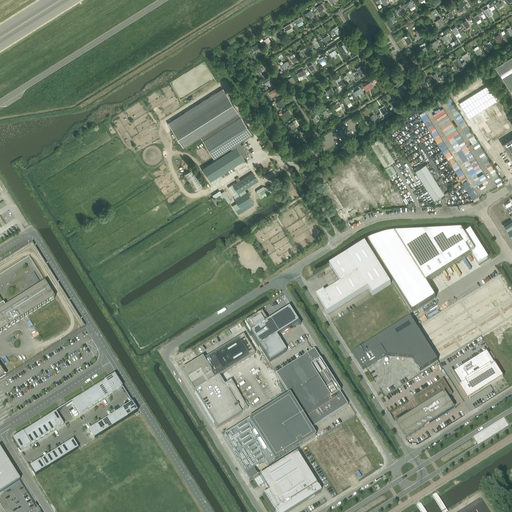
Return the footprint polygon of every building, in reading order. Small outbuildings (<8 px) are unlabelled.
[(499,11),(503,8),(499,1),(495,4),(499,11)] [(326,10),(322,4),(318,6),(319,8),(317,9),(320,13),(326,10)] [(397,21),(392,14),(387,17),(392,24),(397,21)] [(341,32),(337,26),(332,29),(334,34),(336,33),(337,35),(341,32)] [(261,50),(258,44),(252,47),(256,53),(261,50)] [(418,59),(414,54),(410,57),(414,64),(420,60),(419,58),(418,59)] [(511,56),(496,66),(511,91),(511,56)] [(366,74),(365,72),(362,67),(357,71),(361,77),(366,74)] [(304,75),(306,74),(303,70),(301,71),(298,73),(301,79),(305,77),(304,75)] [(355,78),(351,70),(347,73),(349,77),(351,80),(355,78)] [(373,88),(370,82),(365,85),(364,85),(363,85),(367,92),(373,88)] [(488,86),(460,103),(469,118),(497,101),(488,86)] [(203,141),(241,117),(223,88),(168,123),(183,147),(200,137),(203,141)] [(279,93),(276,88),(269,92),(273,97),(279,93)] [(398,105),(395,100),(390,103),(393,109),(398,105)] [(388,112),(385,107),(380,110),(383,115),(388,112)] [(239,143),(252,135),(241,117),(203,141),(214,159),(231,148),(239,143)] [(297,127),(294,121),(288,124),(292,130),(297,127)] [(395,161),(381,137),(370,144),(384,167),(390,176),(397,172),(392,165),(391,165),(391,164),(389,165),(388,165),(395,161)] [(511,137),(503,143),(511,158),(511,137)] [(221,175),(244,160),(243,158),(247,155),(239,143),(231,148),(232,150),(202,169),(212,185),(223,178),(221,175)] [(445,194),(426,164),(416,170),(435,200),(445,194)] [(203,186),(193,169),(184,175),(194,192),(203,186)] [(252,201),(247,192),(246,193),(244,190),(258,181),(253,173),(233,185),(240,197),(235,200),(237,204),(240,209),(236,212),(238,215),(254,206),(254,204),(252,201)] [(240,197),(233,185),(228,188),(234,197),(235,200),(240,197)] [(263,198),(274,191),(271,186),(260,193),(263,198)] [(231,202),(224,191),(221,193),(222,194),(224,197),(228,204),(231,202)] [(220,203),(217,199),(215,200),(213,197),(211,198),(216,206),(218,205),(218,204),(220,203)] [(372,240),(368,242),(412,313),(435,298),(426,283),(472,254),(478,262),(487,257),(470,230),(464,234),(461,231),(399,234),(395,234),(390,235),(385,236),(381,237),(376,239),(372,240)] [(391,284),(365,244),(329,266),(341,284),(325,294),(324,292),(316,297),(327,314),(368,289),(372,296),(391,284)] [(45,282),(41,275),(35,278),(38,286),(45,282)] [(511,297),(499,276),(418,326),(432,348),(511,297)] [(0,380),(5,377),(0,368),(0,332),(9,327),(54,298),(44,283),(5,308),(3,305),(0,306),(0,380)] [(261,312),(244,323),(259,346),(275,337),(298,322),(289,307),(267,321),(261,312)] [(410,317),(352,354),(361,368),(364,366),(366,369),(386,356),(412,359),(420,372),(437,360),(410,317)] [(202,358),(182,371),(183,373),(194,392),(217,429),(219,427),(242,414),(242,413),(248,409),(239,396),(236,390),(235,389),(232,384),(231,382),(230,382),(226,384),(225,386),(219,376),(255,355),(245,339),(243,336),(203,360),(202,358)] [(310,352),(276,373),(288,393),(310,429),(347,406),(347,405),(348,405),(348,404),(347,404),(347,403),(340,392),(340,391),(341,391),(340,391),(340,390),(320,357),(319,357),(319,356),(318,356),(318,357),(316,358),(314,359),(310,352)] [(487,352),(454,373),(469,396),(501,376),(502,378),(503,377),(495,364),(494,364),(487,352)] [(119,385),(113,376),(104,381),(112,394),(121,388),(124,393),(125,392),(120,384),(119,385)] [(395,423),(405,439),(424,427),(423,425),(429,422),(430,423),(454,408),(448,397),(452,394),(443,379),(413,397),(421,409),(415,413),(414,411),(395,423)] [(112,394),(104,381),(99,384),(107,397),(112,394)] [(107,397),(99,384),(94,387),(102,400),(107,397)] [(102,400),(94,387),(89,390),(97,403),(102,400)] [(97,403),(89,390),(84,394),(92,407),(97,403)] [(286,395),(248,420),(272,458),(265,462),(268,466),(315,436),(310,429),(288,393),(285,395),(286,395)] [(92,407),(84,394),(78,397),(87,410),(92,407)] [(87,410),(78,397),(65,405),(66,406),(71,403),(78,415),(87,410)] [(138,411),(129,398),(128,399),(131,404),(122,409),(127,418),(138,411)] [(63,424),(56,412),(61,409),(60,408),(46,416),(54,429),(63,424)] [(127,418),(122,409),(117,412),(122,421),(127,418)] [(122,421),(117,412),(111,415),(117,424),(122,421)] [(117,424),(111,415),(106,418),(112,427),(117,424)] [(54,429),(46,416),(41,419),(49,432),(54,429)] [(112,427),(106,418),(101,421),(107,430),(112,427)] [(49,432),(41,419),(36,422),(44,436),(49,432)] [(107,430),(101,421),(96,425),(102,433),(107,430)] [(44,436),(36,422),(31,426),(39,439),(44,436)] [(102,433),(96,425),(88,429),(94,438),(102,433)] [(39,439),(31,426),(26,429),(34,442),(39,439)] [(34,442),(26,429),(21,432),(29,445),(34,442)] [(29,445),(21,432),(11,438),(19,451),(29,445)] [(78,448),(72,439),(64,444),(69,453),(78,448)] [(69,453),(64,444),(59,447),(64,456),(69,453)] [(64,456),(59,447),(54,451),(59,459),(64,456)] [(0,448),(0,492),(19,481),(20,480),(0,448)] [(59,459),(54,451),(48,454),(54,463),(59,459)] [(296,453),(259,476),(269,491),(262,495),(273,511),(288,511),(308,500),(315,496),(314,496),(321,492),(321,491),(296,453)] [(54,463),(48,454),(43,457),(49,466),(54,463)] [(49,466),(43,457),(38,460),(44,469),(49,466)] [(44,469),(38,460),(29,466),(34,475),(44,469)] [(253,469),(245,474),(245,475),(249,481),(257,476),(253,470),(253,469)]
